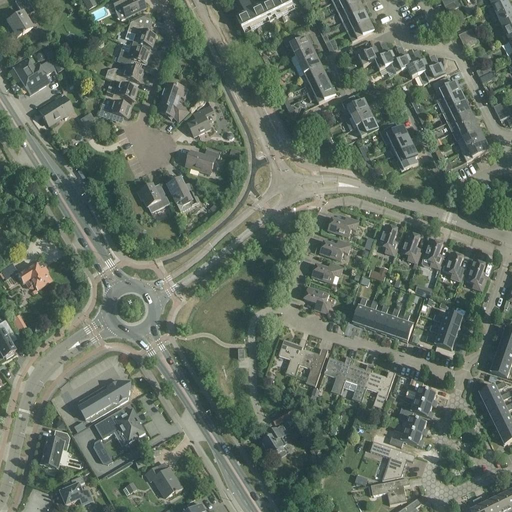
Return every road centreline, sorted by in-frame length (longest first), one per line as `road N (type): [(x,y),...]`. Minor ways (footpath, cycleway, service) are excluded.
road 1 (residential): [(461,379),(290,323),(288,312),(324,207),(351,201),(491,250)]
road 2 (primary): [(118,291),(0,103)]
road 3 (primary): [(259,511),(142,330)]
road 4 (residential): [(152,303),(294,199)]
road 5 (residential): [(282,188),(145,292)]
road 6 (residential): [(358,187),(511,239)]
road 7 (residential): [(266,142),(196,0)]
road 8 (residential): [(147,146),(141,126),(172,32),(160,0)]
road 9 (residential): [(437,502),(433,461),(461,379)]
road 10 (residential): [(461,379),(482,354),(504,269)]
